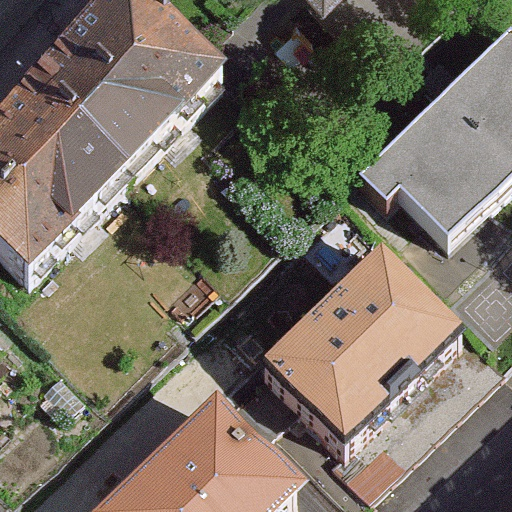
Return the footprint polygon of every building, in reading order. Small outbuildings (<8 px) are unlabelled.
[(232,87),(135,0),(118,0),(27,100),(133,195),(232,87)] [(447,254),(511,188),(511,45),(505,39),(357,186),(389,218),(400,207),(447,254)] [(133,195),(27,100),(0,129),(0,251),(45,292),(133,195)] [(268,375),(357,464),(472,350),(383,261),(268,375)] [(114,511),(310,511),(317,506),(221,408),(114,511)]
